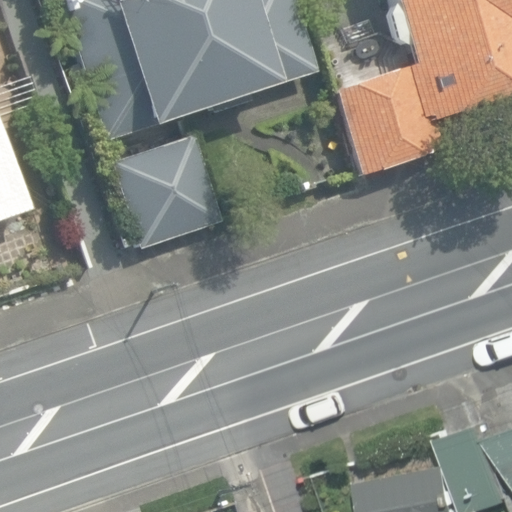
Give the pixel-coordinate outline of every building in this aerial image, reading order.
[(55,0),(102,143),(311,75),(286,0),(55,0)] [(321,98),(347,180),(453,146),(445,119),(511,97),(511,0),(367,0),(392,76),(321,98)] [(101,166),(130,250),(217,221),(188,136),(101,166)] [(0,224),(21,217),(0,156),(0,224)] [(511,425),(485,435),(511,473),(511,425)] [(443,441),(467,511),(473,511),(507,500),(481,427),(443,441)] [(458,511),(451,474),(450,465),(448,465),(360,478),(365,511),(458,511)]
